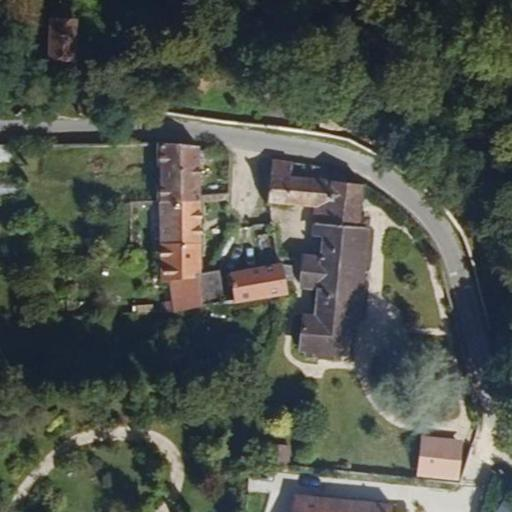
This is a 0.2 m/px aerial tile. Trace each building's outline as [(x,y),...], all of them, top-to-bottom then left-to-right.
[(94,83),(96,25),(77,25),(77,31),(58,30),(56,50),(66,50),(66,39),(72,40),(72,84),(94,83)] [(224,199),(219,152),(199,150),(179,152),(187,204),(224,199)] [(392,212),(391,182),(320,175),(318,160),(299,158),(303,203),(352,208),(355,225),(353,228),(354,238),(361,238),(361,257),(345,258),(345,269),(346,269),(347,294),(361,294),(360,322),(347,323),(347,358),(395,356),(394,327),(401,327),(398,212),(392,212)] [(40,182),(38,167),(0,171),(2,187),(40,182)] [(0,225),(45,220),(42,197),(0,202),(0,225)] [(233,282),(224,199),(187,204),(197,288),(212,286),(216,320),(250,315),(244,281),(233,282)] [(335,304),(332,284),(341,283),(340,270),(282,279),(286,310),(335,304)] [(268,313),(262,278),(244,281),(250,315),(268,313)] [(461,441),(421,437),(417,475),(458,480),(461,441)] [(298,494),(291,511),(411,511),(411,492),(298,494)]
